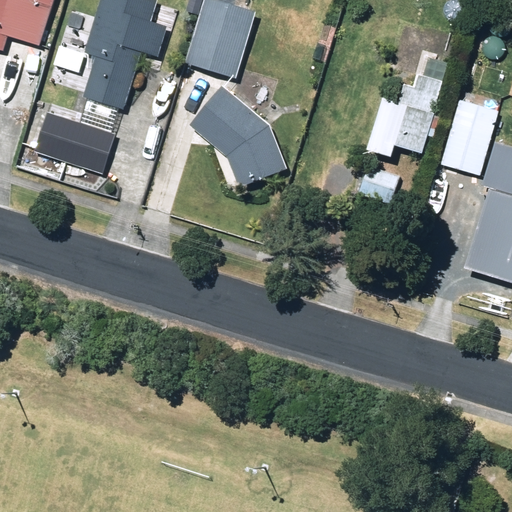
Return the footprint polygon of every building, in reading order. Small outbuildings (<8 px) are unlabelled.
[(0,0),(0,56),(6,58),(11,43),(43,53),(60,0),(29,0),(28,6),(22,4),(23,0),(0,0)] [(92,105),(123,115),(126,117),(147,58),(162,63),(173,35),(156,29),(163,9),(137,0),(109,0),(88,59),(102,64),(88,103),(92,105)] [(241,85),(261,20),(210,5),(190,69),(241,85)] [(503,67),(510,45),(491,40),(484,62),(503,67)] [(274,132),(227,94),(195,134),(232,164),(245,196),(292,176),(274,132)] [(481,169),(500,105),(464,94),(444,158),(481,169)] [(101,178),(123,115),(92,105),(84,129),(53,119),(40,156),(101,178)] [(304,106),(300,118),(309,121),(314,109),(304,106)] [(438,123),(389,108),(373,162),(399,169),(402,157),(427,164),(438,123)] [(496,182),(471,262),(511,274),(511,142),(501,139),(488,180),(496,182)] [(404,182),(371,171),(361,199),(394,210),(404,182)]
